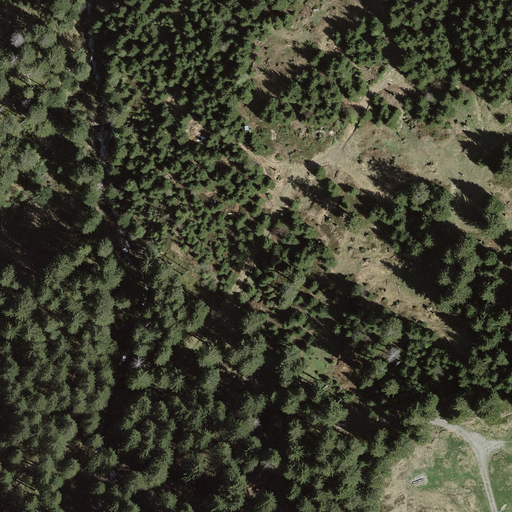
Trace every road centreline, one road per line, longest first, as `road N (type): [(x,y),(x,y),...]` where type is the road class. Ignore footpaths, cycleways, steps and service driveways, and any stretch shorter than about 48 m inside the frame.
road 1 (track): [(0,493),(54,460),(106,480),(122,478),(132,436),(238,285),(283,196),(338,149),(398,61),(376,0)]
road 2 (track): [(177,373),(207,386),(239,381),(268,388),(299,411),(341,423),(420,422)]
